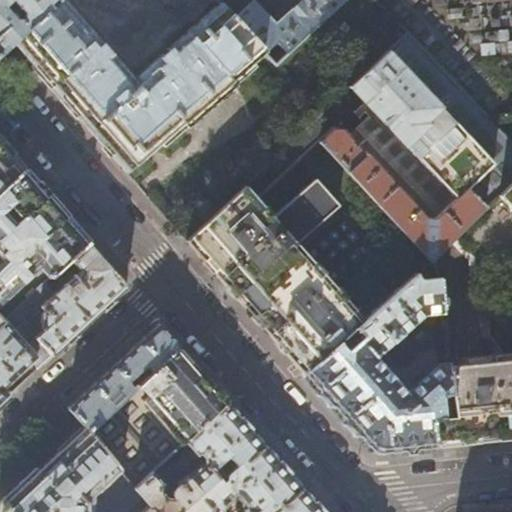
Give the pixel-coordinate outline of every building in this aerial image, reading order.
[(2,6),(7,2),(4,0),(0,0),(0,55),(13,43),(12,42),(30,26),(24,20),(13,18),(2,6)] [(4,0),(7,2),(9,0),(12,0),(23,10),(24,20),(30,26),(58,0),(4,0)] [(58,0),(30,26),(12,42),(13,43),(74,114),(126,172),(183,124),(187,128),(235,85),(231,81),(264,52),(215,0),(58,0)] [(227,0),(221,6),(264,52),(275,65),(345,0),(302,0),(279,22),(280,26),(276,28),(253,3),(252,0),(227,0)] [(474,26),(476,52),(511,49),(511,0),(456,0),(457,4),(449,5),(451,28),(474,26)] [(465,188),(484,206),(511,178),(511,142),(487,116),(461,89),(409,32),(351,86),(373,110),(355,127),(438,215),(465,188)] [(511,112),(511,94),(497,96),(476,75),(461,89),(487,116),(511,112)] [(453,236),(484,206),(465,188),(438,215),(434,217),(427,217),(367,153),(366,155),(342,129),(334,129),(320,142),(429,259),(453,236)] [(0,190),(23,169),(0,142),(0,190)] [(57,208),(23,169),(0,190),(0,301),(37,266),(49,278),(70,258),(87,242),(57,208)] [(291,351),(307,369),(405,281),(315,178),(266,221),(239,189),(190,236),(198,245),(218,267),(213,271),(225,285),(229,281),(236,288),(266,322),(291,351)] [(511,178),(484,206),(453,236),(472,258),(478,304),(511,300),(511,358),(445,366),(448,391),(450,415),(440,416),(430,418),(432,447),(457,445),(457,438),(499,434),(511,432),(511,178)] [(126,286),(87,242),(70,258),(80,270),(80,274),(77,277),(75,274),(40,306),(43,310),(37,317),(33,314),(28,318),(25,315),(29,306),(49,288),(44,283),(12,312),(51,355),(86,323),(126,286)] [(405,281),(307,369),(303,373),(338,414),(373,454),(405,450),(432,447),(430,418),(440,416),(437,394),(448,391),(445,366),(445,362),(438,362),(405,392),(373,356),(421,314),(440,312),(437,277),(420,279),(415,272),(405,281)] [(12,312),(3,320),(0,323),(0,402),(8,395),(2,388),(31,361),(37,368),(51,355),(12,312)] [(67,408),(84,427),(87,430),(178,347),(170,337),(157,324),(95,381),(67,408)] [(205,378),(178,347),(87,430),(119,470),(133,487),(151,471),(182,442),(226,401),(205,378)] [(323,511),(296,481),(291,474),(226,401),(182,442),(195,456),(197,454),(202,458),(202,465),(199,464),(186,476),(184,474),(176,482),(178,483),(169,491),(168,494),(170,496),(168,498),(165,498),(161,493),(161,487),(163,484),(151,471),(133,487),(146,504),(152,511),(323,511)] [(119,470),(87,430),(84,427),(36,472),(0,504),(0,511),(152,511),(146,504),(137,511),(92,511),(97,508),(88,499),(119,470)]
